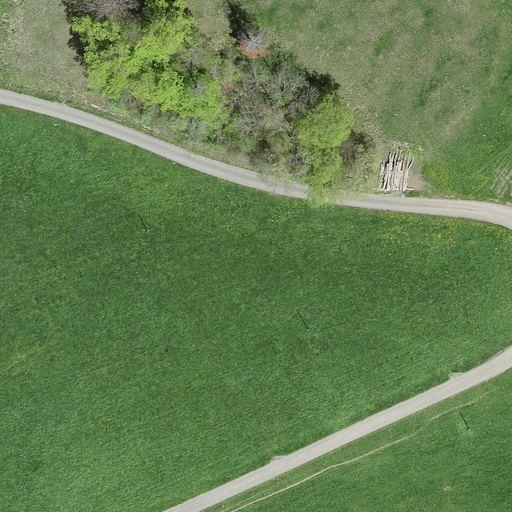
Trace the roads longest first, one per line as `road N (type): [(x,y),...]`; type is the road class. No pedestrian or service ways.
road 1 (track): [(0,96),(256,182),(473,210),(511,226)]
road 2 (track): [(511,350),(370,428),(181,511)]
